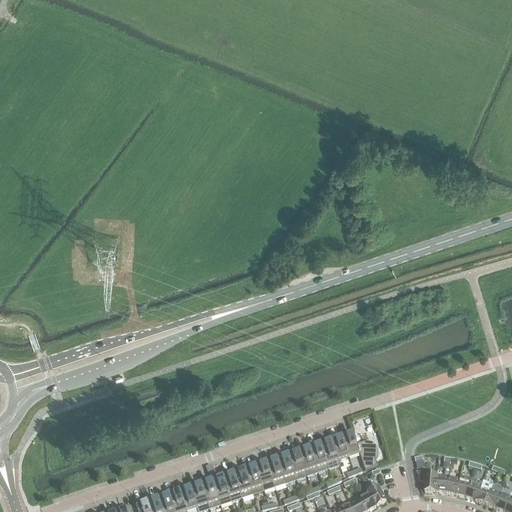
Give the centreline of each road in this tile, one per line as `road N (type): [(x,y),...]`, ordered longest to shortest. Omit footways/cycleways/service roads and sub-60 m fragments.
road 1 (residential): [(48,511),(511,359)]
road 2 (secondary): [(227,312),(511,218)]
road 3 (secondary): [(227,312),(42,365)]
road 4 (secondary): [(50,384),(227,312)]
